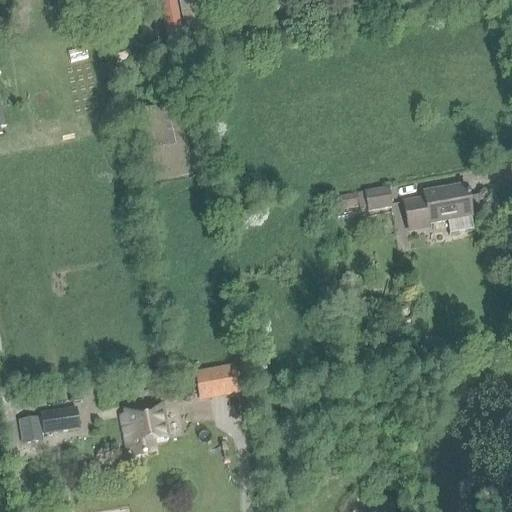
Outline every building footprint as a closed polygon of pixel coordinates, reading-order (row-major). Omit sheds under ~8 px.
[(178,0),(179,2),(180,2),(185,36),(197,34),(191,0),(193,0),(178,0)] [(174,1),(159,4),(167,40),(181,37),(174,1)] [(166,106),(127,115),(136,154),(175,146),(166,106)] [(424,201),(403,205),(406,221),(408,229),(428,225),(447,222),(449,236),(473,231),(470,217),(465,186),(423,194),(424,201)] [(387,189),(357,194),(359,210),(367,209),(368,214),(391,210),(387,189)] [(357,209),(355,195),(340,197),(342,211),(357,209)] [(373,369),(370,350),(355,351),(357,370),(373,369)] [(233,368),(193,375),(198,399),(238,391),(233,368)] [(125,417),(120,418),(126,452),(132,451),(133,458),(154,454),(152,442),(167,439),(162,411),(161,405),(124,412),(125,417)] [(75,410),(39,417),(43,438),(79,431),(75,410)] [(43,444),(39,418),(17,421),(21,447),(43,444)]
